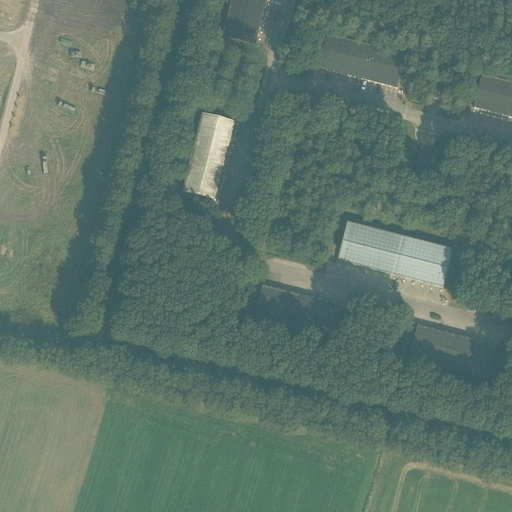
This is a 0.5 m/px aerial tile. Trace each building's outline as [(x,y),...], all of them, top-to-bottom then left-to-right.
[(232,0),(222,38),(255,47),(266,0),(232,0)] [(319,70),(397,89),(405,57),(327,37),(319,70)] [(474,109),(511,119),(511,84),(482,77),(474,109)] [(183,193),(215,202),(235,124),(202,116),(183,193)] [(337,262),(443,289),(453,251),(347,224),(337,262)] [(254,321),(332,341),(340,308),(263,288),(254,321)] [(409,360),(487,380),(495,348),(418,328),(409,360)]
